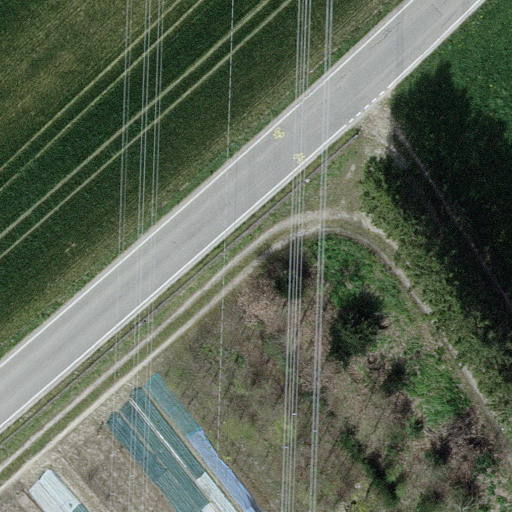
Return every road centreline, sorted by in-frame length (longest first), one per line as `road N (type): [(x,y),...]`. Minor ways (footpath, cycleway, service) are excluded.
road 1 (tertiary): [(446,0),(363,84),(0,394)]
road 2 (track): [(511,322),(363,84)]
